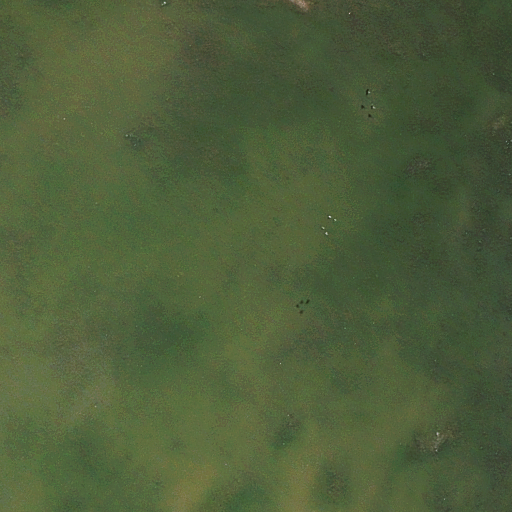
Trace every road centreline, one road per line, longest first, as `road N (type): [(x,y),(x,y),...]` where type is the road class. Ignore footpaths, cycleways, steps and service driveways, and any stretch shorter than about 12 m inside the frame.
road 1 (motorway): [(511,280),(42,0)]
road 2 (motorway): [(268,0),(511,131)]
